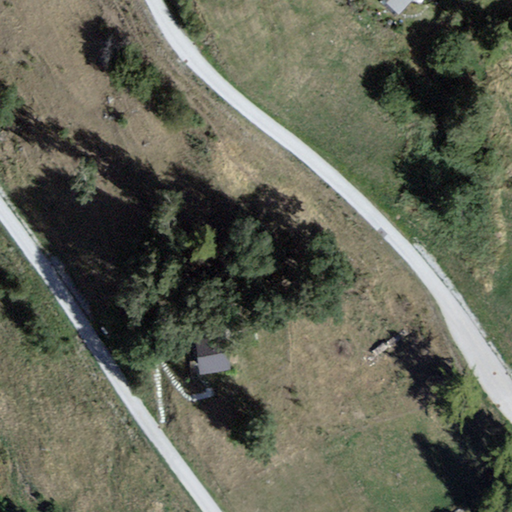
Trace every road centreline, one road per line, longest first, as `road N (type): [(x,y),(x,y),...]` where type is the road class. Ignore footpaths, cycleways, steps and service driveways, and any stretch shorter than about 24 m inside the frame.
road 1 (unclassified): [(153,0),(196,61),(340,182),(422,268),(511,398)]
road 2 (unclassified): [(0,202),(209,511)]
